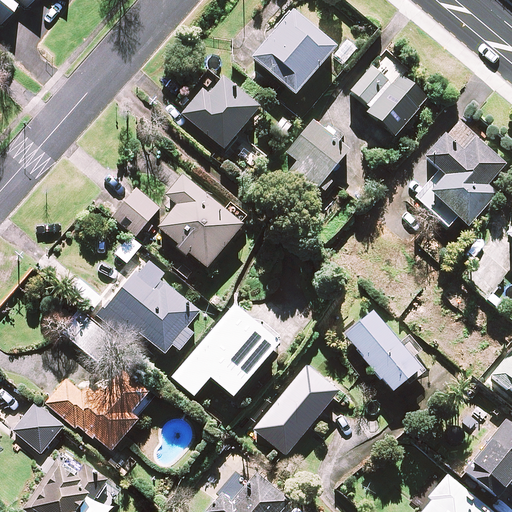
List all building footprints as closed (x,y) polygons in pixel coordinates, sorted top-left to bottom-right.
[(0,0),(0,22),(5,27),(24,6),(30,11),(39,0),(0,0)] [(338,51),(294,14),(253,61),(297,99),(338,51)] [(392,85),(374,68),(352,93),(371,110),(368,114),(396,139),(430,101),(401,74),(392,85)] [(260,113),(227,84),(209,88),(184,116),(225,153),(260,113)] [(350,155),(314,124),(288,155),(299,164),(290,174),(314,195),(320,189),(326,194),(332,186),(327,182),(350,155)] [(507,165),(460,125),(428,162),(447,178),(433,194),(427,190),(417,201),(449,228),(457,218),(469,228),(497,195),(488,187),(507,165)] [(245,227),(184,178),(168,198),(179,208),(160,231),(209,271),(245,227)] [(160,211),(137,191),(116,215),(140,235),(160,211)] [(142,250),(133,241),(118,256),(126,265),(142,250)] [(200,317),(145,269),(110,309),(166,357),(174,348),(181,354),(195,337),(188,331),(200,317)] [(281,347),(237,308),(174,379),(196,399),(212,380),(235,399),(281,347)] [(106,336),(81,313),(63,332),(88,356),(106,336)] [(422,372),(376,314),(347,337),(393,395),(422,372)] [(511,352),(492,377),(511,393),(511,352)] [(339,395),(307,368),(255,431),(287,458),(339,395)] [(83,394),(67,381),(47,407),(78,430),(79,428),(114,454),(137,424),(89,387),(83,394)] [(65,428),(36,405),(14,433),(42,456),(65,428)] [(511,432),(503,426),(466,474),(511,509),(511,508),(511,432)] [(81,478),(57,463),(27,507),(33,511),(110,511),(97,503),(109,486),(86,470),(81,478)] [(293,511),(297,508),(257,475),(235,501),(227,494),(211,511),(293,511)] [(490,511),(448,477),(429,499),(433,502),(424,511),(490,511)]
